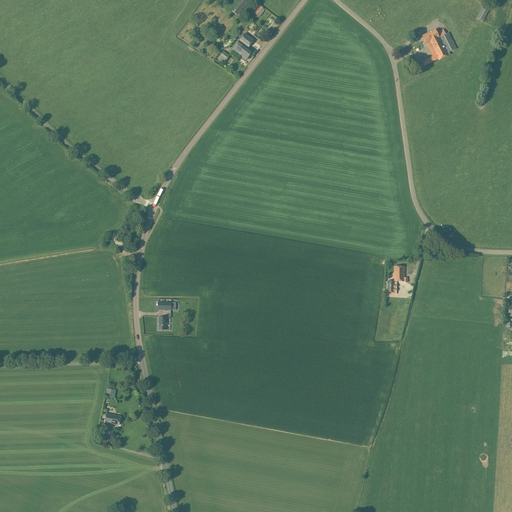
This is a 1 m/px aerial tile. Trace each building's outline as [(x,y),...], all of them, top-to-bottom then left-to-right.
[(243,8),(244,9),(249,4),(244,0),(240,0),(232,11),(237,16),(243,8)] [(483,22),(489,12),(488,11),(490,8),(486,5),(484,9),(482,8),(477,18),(483,22)] [(254,12),(256,13),(257,14),(262,8),(259,6),(254,12)] [(435,30),(429,33),(431,36),(430,37),(433,41),(446,35),(446,34),(445,35),(442,30),(440,32),(440,31),(436,33),(435,30)] [(431,36),(429,33),(422,36),(426,45),(432,56),(422,61),(424,66),(438,60),(439,61),(448,56),(450,55),(449,53),(456,49),(448,33),(446,34),(446,35),(433,41),(430,37),(431,36)] [(239,41),(233,50),(243,58),(241,60),(244,62),(246,60),(253,52),(248,48),(254,41),(245,34),(239,41)] [(229,56),(223,51),(218,58),(224,63),(229,56)] [(394,267),(394,281),(388,281),(387,281),(387,293),(396,293),(396,282),(403,282),(403,283),(407,283),(407,278),(404,278),(404,267),(394,267)] [(159,302),(159,310),(171,311),(171,302),(159,302)] [(116,390),(107,389),(105,397),(114,399),(116,390)] [(106,414),(104,423),(118,426),(120,417),(106,414)]
